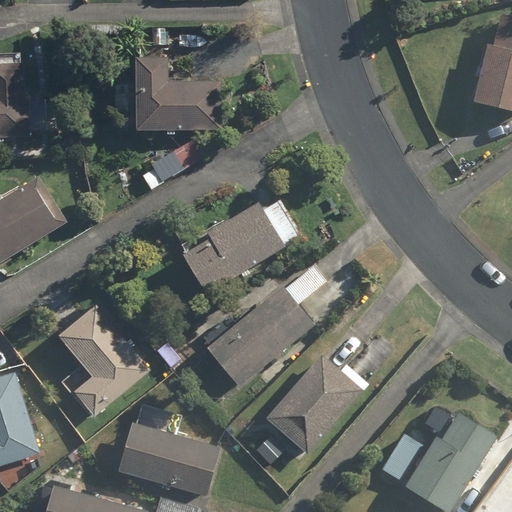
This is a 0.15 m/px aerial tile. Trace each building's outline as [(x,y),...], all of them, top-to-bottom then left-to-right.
[(476,100),(511,108),(511,10),(497,7),(476,100)] [(155,47),(167,47),(167,31),(155,30),(155,47)] [(142,61),(143,134),(225,133),(225,84),(174,86),(174,60),(142,61)] [(0,140),(35,139),(32,92),(28,92),(27,67),(0,68),(0,140)] [(172,159),(181,174),(209,157),(200,141),(172,159)] [(146,177),(154,191),(166,185),(158,170),(146,177)] [(0,195),(0,259),(67,220),(38,173),(0,195)] [(183,251),(208,291),(286,244),(285,243),(302,233),(280,198),(263,208),(259,200),(209,231),(211,234),(183,251)] [(208,344),(241,384),(315,322),(283,283),(208,344)] [(74,389),(95,414),(151,369),(97,301),(57,333),(92,375),(74,389)] [(143,326),(154,340),(163,334),(152,320),(143,326)] [(157,349),(171,365),(181,357),(167,340),(157,349)] [(268,416),(309,452),(364,388),(323,352),(268,416)] [(0,463),(41,451),(15,368),(0,372),(0,463)] [(407,484),(450,510),(498,434),(461,410),(445,437),(439,433),(407,484)] [(119,469),(206,494),(220,445),(133,420),(119,469)] [(227,448),(238,460),(247,452),(236,440),(227,448)] [(274,475),(289,490),(302,477),(287,462),(274,475)] [(45,511),(147,511),(148,510),(54,482),(45,511)] [(200,511),(203,500),(166,492),(160,511),(200,511)]
